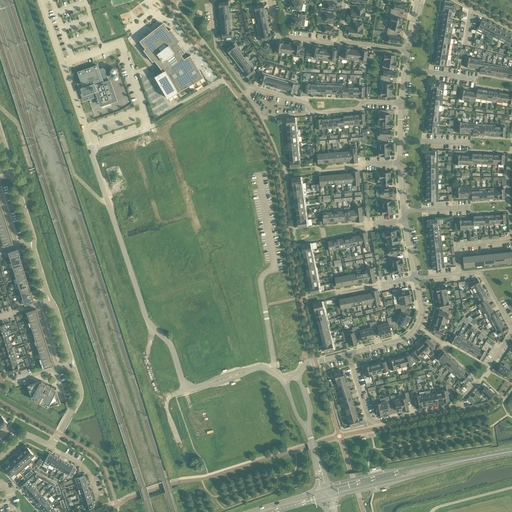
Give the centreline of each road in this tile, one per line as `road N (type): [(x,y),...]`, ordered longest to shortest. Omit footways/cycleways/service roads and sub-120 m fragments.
road 1 (residential): [(198,105),(240,173),(242,245),(267,311),(261,340),(239,355)]
road 2 (unclassified): [(198,105),(165,130),(239,355)]
road 3 (residential): [(348,353),(370,422),(460,404),(511,331)]
road 4 (secondary): [(326,493),(511,452)]
road 5 (residential): [(459,273),(461,244),(511,232),(511,140)]
road 6 (residential): [(40,0),(92,155)]
road 7 (residential): [(348,353),(411,333),(421,312),(415,278)]
